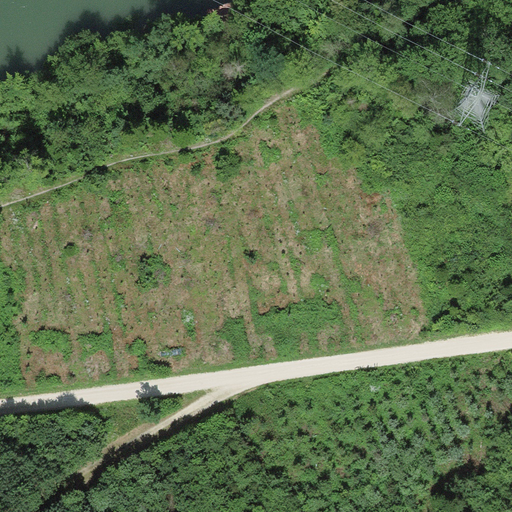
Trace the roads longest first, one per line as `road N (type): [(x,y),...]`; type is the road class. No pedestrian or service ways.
road 1 (track): [(0,409),(511,339)]
road 2 (track): [(28,511),(251,376)]
